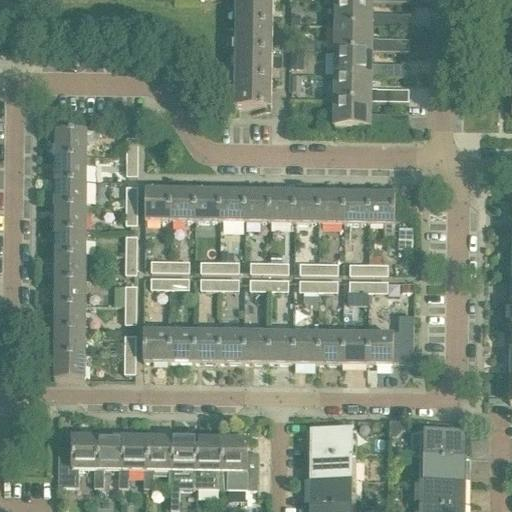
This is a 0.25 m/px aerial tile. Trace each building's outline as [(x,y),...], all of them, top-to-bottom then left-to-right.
[(0,0),(20,1),(20,0),(226,0),(227,1),(236,1),(234,112),(271,113),(273,0),(0,0)] [(372,18),(372,6),(372,5),(336,5),(336,30),(371,30),(371,31),(390,31),(390,19),(372,18)] [(371,43),(371,31),(371,30),(336,30),(336,55),(371,55),(371,56),(389,56),(389,44),(371,43)] [(314,53),(314,42),(302,42),(301,53),(302,53),(314,53)] [(303,55),(292,55),(291,55),(291,72),(292,72),(302,68),(303,55)] [(371,69),(371,56),(371,55),(336,55),(335,80),(371,81),(389,81),(389,69),(371,69)] [(300,96),(301,80),(293,80),(293,96),(300,96)] [(371,94),(371,81),(335,80),(335,105),(370,106),(389,106),(389,94),(371,94)] [(370,119),(370,106),(335,105),(335,131),(388,131),(389,119),(370,119)] [(56,161),(87,161),(87,136),(56,136),(56,161)] [(127,161),(138,161),(138,143),(127,143),(127,153),(119,153),(119,162),(127,162),(127,161)] [(87,161),(56,161),(56,186),(87,186),(87,169),(96,170),(96,161),(87,161)] [(137,181),(138,161),(127,161),(127,162),(126,181),(137,181)] [(86,211),(87,186),(56,186),(56,211),(86,211)] [(137,211),(137,194),(126,194),(126,211),(137,211)] [(170,226),(171,195),(146,195),(145,225),(170,226)] [(195,226),(196,195),(171,195),(170,226),(195,226)] [(220,226),(220,196),(196,195),(195,226),(220,226)] [(245,227),(245,196),(220,196),(220,226),(245,227)] [(270,227),(270,197),(245,196),(245,227),(270,227)] [(295,228),(295,197),(270,197),(270,227),(295,228)] [(320,228),(320,197),(295,197),(295,228),(320,228)] [(345,228),(345,198),(320,197),(320,228),(345,228)] [(370,229),(370,198),(345,198),(345,228),(370,229)] [(370,229),(395,229),(395,198),(370,198),(370,229)] [(86,236),(86,211),(56,211),(56,236),(86,236)] [(137,230),(137,211),(126,211),(126,230),(137,230)] [(86,261),(86,236),(56,236),(55,260),(86,261)] [(137,261),(137,242),(126,242),(126,261),(137,261)] [(387,270),(382,270),(382,259),(370,259),(369,270),(369,281),(387,281),(387,270)] [(86,286),(86,261),(55,260),(55,285),(86,286)] [(137,280),(137,261),(126,261),(126,280),(137,280)] [(169,278),(169,266),(151,266),(151,278),(169,278)] [(190,279),(190,267),(169,266),(169,278),(190,279)] [(219,279),(219,267),(201,267),(201,278),(219,279)] [(240,279),(240,267),(219,267),(219,279),(240,279)] [(269,280),(269,268),(251,267),(250,279),(269,280)] [(289,280),(289,268),(269,268),(269,280),(289,280)] [(319,280),(319,269),(300,268),(300,280),(319,280)] [(339,281),(339,269),(319,269),(319,280),(339,281)] [(369,281),(369,270),(349,270),(349,281),(369,281)] [(169,295),(169,283),(151,283),(151,295),(169,295)] [(190,295),(190,284),(169,283),(169,295),(190,295)] [(219,295),(219,284),(201,284),(200,295),(219,295)] [(240,296),(240,284),(219,284),(219,295),(240,296)] [(86,311),(86,286),(55,285),(55,310),(86,311)] [(269,296),(269,285),(250,285),(250,296),(269,296)] [(289,297),(289,285),(269,285),(269,296),(289,297)] [(319,297),(319,286),(300,286),(300,296),(306,296),(306,305),(319,305),(319,297)] [(338,297),(338,286),(319,286),(319,297),(338,297)] [(369,298),(369,287),(349,287),(349,298),(369,298)] [(387,298),(387,287),(369,287),(369,298),(387,298)] [(137,311),(137,291),(125,291),(125,300),(118,300),(118,310),(126,310),(126,311),(137,311)] [(86,336),(86,311),(55,310),(55,335),(86,336)] [(137,330),(137,311),(126,311),(125,330),(137,330)] [(413,368),(414,321),(399,321),(399,337),(392,337),(392,339),(368,339),(368,369),(393,370),(393,368),(413,368)] [(85,361),(86,336),(55,335),(55,360),(85,361)] [(169,367),(169,336),(144,336),(144,367),(169,367)] [(194,367),(194,337),(169,336),(169,367),(194,367)] [(219,368),(219,337),(194,337),(194,367),(219,368)] [(243,368),(244,337),(219,337),(219,368),(243,368)] [(268,368),(269,338),(244,337),(243,368),(268,368)] [(293,368),(294,338),(269,338),(268,368),(293,368)] [(318,369),(319,338),(294,338),(293,368),(318,369)] [(343,369),(343,338),(319,338),(318,369),(343,369)] [(368,369),(368,339),(343,338),(343,369),(368,369)] [(136,361),(137,341),(126,341),(125,361),(136,361)] [(85,385),(85,361),(55,360),(55,385),(85,385)] [(136,379),(136,361),(125,361),(125,379),(136,379)] [(470,463),(470,451),(465,450),(466,438),(459,438),(459,430),(426,427),(425,438),(411,438),(411,462),(420,463),(470,463)] [(352,455),(352,437),(312,437),(312,449),(307,449),(307,461),(356,462),(356,455),(352,455)] [(98,475),(98,442),(72,442),(72,453),(59,453),(59,493),(79,493),(79,475),(95,475),(98,475)] [(122,475),(122,442),(98,442),(98,475),(95,475),(95,493),(104,493),(104,475),(119,475),(122,475)] [(147,475),(148,443),(122,442),(122,475),(119,475),(119,493),(128,493),(128,475),(144,475),(147,475)] [(172,476),(172,443),(148,443),(147,475),(144,475),(144,493),(153,493),(154,475),(169,476),(172,476)] [(197,476),(197,443),(172,443),(172,476),(169,476),(169,494),(178,494),(178,476),(194,476),(197,476)] [(222,476),(222,443),(197,443),(197,476),(194,476),(194,494),(203,494),(203,476),(219,476),(222,476)] [(219,494),(247,494),(257,495),(257,458),(247,458),(248,444),(222,443),(222,476),(219,476),(219,494)] [(356,469),(356,462),(307,461),(307,474),(311,474),(311,485),(351,486),(352,469),(356,469)] [(470,475),(470,463),(420,463),(420,470),(425,470),(425,487),(465,487),(465,475),(470,475)] [(351,503),(351,486),(311,485),(311,497),(306,497),(306,509),(356,509),(356,503),(351,503)] [(465,499),(465,487),(425,487),(425,503),(420,503),(420,510),(470,511),(470,499),(465,499)]
